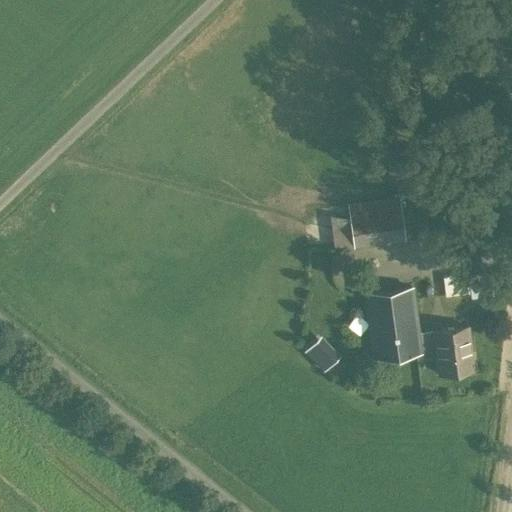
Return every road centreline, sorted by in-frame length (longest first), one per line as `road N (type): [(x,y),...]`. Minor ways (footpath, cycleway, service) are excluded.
road 1 (unclassified): [(260,511),(0,302)]
road 2 (track): [(213,0),(0,197)]
